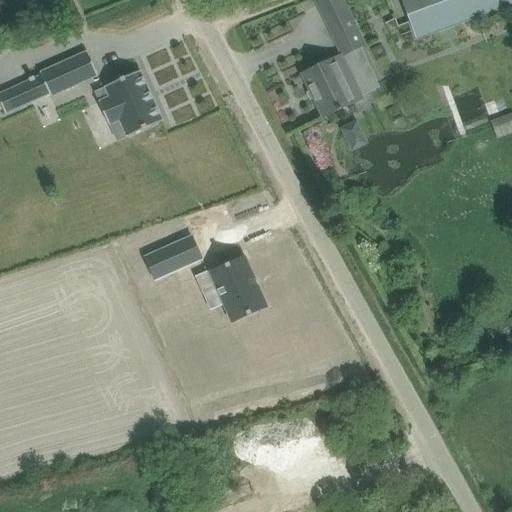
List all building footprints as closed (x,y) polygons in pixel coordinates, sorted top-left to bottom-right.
[(511,0),(400,0),(416,40),(511,3),(511,0)] [(332,57),(334,60),(304,75),(324,117),(365,98),(344,56),(366,45),(352,16),(327,28),(339,53),(332,57)] [(87,53),(40,74),(50,97),(97,76),(87,53)] [(105,88),(94,93),(109,125),(119,120),(127,138),(162,122),(139,72),(105,87),(105,88)] [(342,116),(351,150),(372,144),(362,110),(342,116)] [(511,114),(492,122),(499,139),(511,133),(511,114)] [(192,238),(145,258),(155,280),(201,260),(192,238)] [(211,270),(195,277),(202,293),(217,287),(232,323),(266,308),(245,258),(212,272),(211,270)] [(382,511),(380,503),(347,511),(346,511),(382,511)]
